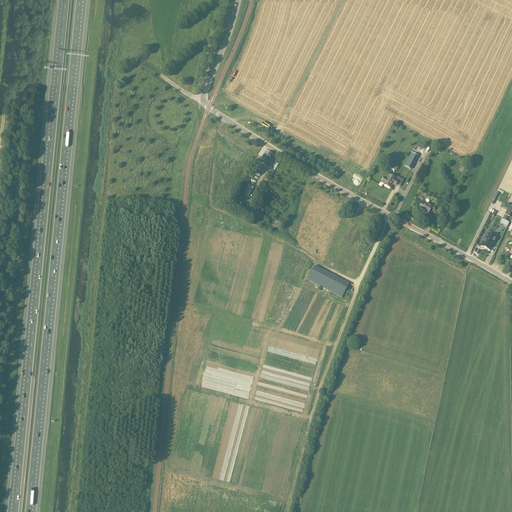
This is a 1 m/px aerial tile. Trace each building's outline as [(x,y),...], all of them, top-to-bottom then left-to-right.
[(265,170),(267,167),(273,156),(266,152),(259,163),(260,163),(258,166),(265,170)] [(411,153),(404,166),(411,170),(418,157),(411,153)] [(384,177),(382,181),(385,183),(383,185),(391,189),(393,185),(392,184),(393,183),(396,185),(398,181),(396,180),(396,179),(389,175),(387,179),(384,177)] [(253,188),(249,185),(243,195),(248,197),(253,188)] [(428,215),(431,210),(433,211),(436,207),(433,205),(432,207),(423,202),(419,209),(424,212),(424,213),(428,215)] [(509,223),(506,221),(502,219),(500,223),(507,227),(509,223)] [(490,251),(492,246),(493,246),(496,239),(487,234),(481,247),(490,251)] [(349,285),(314,267),(307,280),(342,299),(349,285)]
